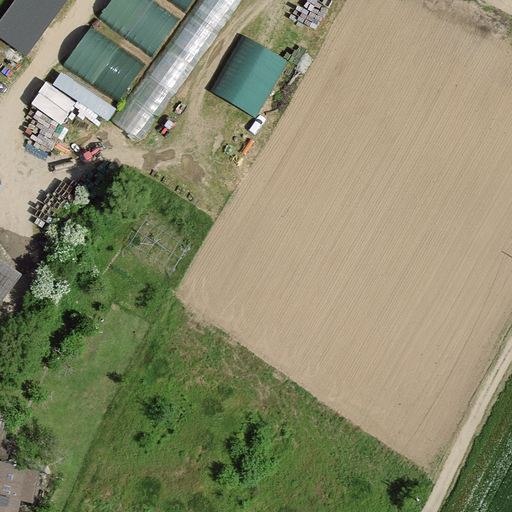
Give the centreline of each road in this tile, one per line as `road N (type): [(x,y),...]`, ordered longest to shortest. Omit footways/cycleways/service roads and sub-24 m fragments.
road 1 (track): [(425,511),(511,354)]
road 2 (track): [(0,328),(35,279),(0,176)]
road 3 (track): [(0,141),(27,84),(89,0)]
